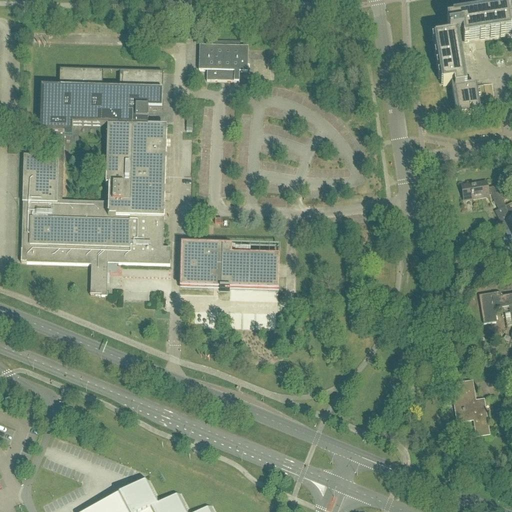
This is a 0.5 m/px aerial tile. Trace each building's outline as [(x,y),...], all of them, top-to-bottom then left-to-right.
[(511,7),(510,8),(511,14),(447,24),(449,39),(435,41),(443,88),(454,86),(459,117),(480,114),(475,89),(475,87),(464,89),(456,38),(472,35),(473,41),(511,35),(510,28),(511,28),(511,7)] [(199,73),(207,73),(207,83),(239,84),(240,73),(247,74),(248,49),(200,48),(199,73)] [(166,152),(167,129),(148,129),(148,111),(162,111),(163,74),(119,73),(119,91),(102,91),(103,73),(60,71),(59,89),(41,89),(40,135),(55,136),(55,159),(24,158),(21,265),(27,265),(27,266),(92,268),(91,298),(106,298),(107,292),(107,278),(107,265),(118,266),(118,267),(170,268),(170,262),(169,262),(170,251),(162,251),(164,221),(165,215),(164,215),(166,152)] [(498,212),(506,208),(503,203),(506,202),(500,188),(487,190),(486,185),(462,189),(464,202),(491,198),(498,212)] [(506,208),(498,212),(495,214),(505,234),(509,231),(511,237),(511,219),(511,220),(506,208)] [(183,230),(192,230),(192,222),(183,222),(183,230)] [(222,248),(182,246),(180,289),(207,290),(207,289),(207,285),(220,286),(220,290),(219,290),(219,293),(220,293),(229,293),(229,291),(268,292),(268,293),(278,293),(279,258),(250,257),(251,248),(232,248),(222,248)] [(511,297),(500,299),(500,298),(500,297),(499,297),(499,296),(498,295),(497,295),(496,295),(480,297),(485,325),(497,323),(495,311),(511,308),(511,311),(511,297)] [(475,405),(472,385),(452,388),(458,425),(475,422),(477,439),(489,437),(483,403),(475,405)] [(213,511),(211,507),(201,511),(188,511),(180,495),(161,505),(148,482),(90,511),(213,511)]
